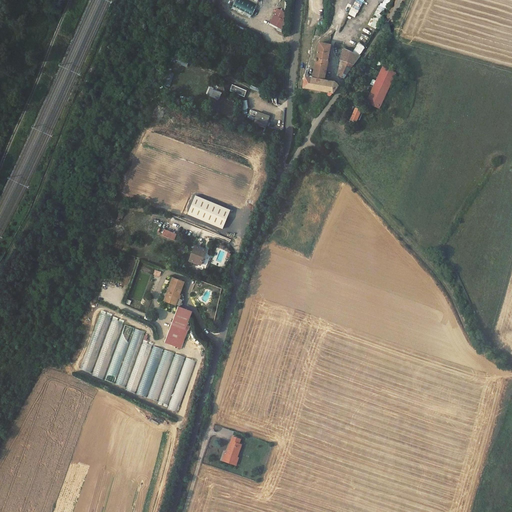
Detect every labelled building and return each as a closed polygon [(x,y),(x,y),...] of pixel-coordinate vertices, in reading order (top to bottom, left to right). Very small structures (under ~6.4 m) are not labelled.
[(244,0),(236,0),(232,9),(250,17),(256,6),(244,0)] [(355,17),(364,0),(355,0),(348,14),(355,17)] [(282,19),(274,15),(269,23),(277,27),(282,19)] [(262,35),(236,25),(234,30),(245,34),(245,35),(259,41),(262,35)] [(335,82),(324,80),(328,61),(329,61),(329,60),(329,59),(328,58),(331,45),(320,43),(317,58),(315,58),(315,59),(314,59),(314,60),(315,61),(316,61),(313,78),(305,76),(303,87),(333,93),(338,86),(337,83),(335,82)] [(344,49),(340,60),(341,61),(343,61),(345,61),(340,77),(344,79),(360,56),(344,49)] [(188,65),(188,57),(178,57),(178,65),(188,65)] [(381,66),(365,102),(380,109),(396,73),(381,66)] [(170,84),(175,74),(167,70),(162,81),(170,84)] [(230,91),(244,97),(246,91),(232,85),(230,91)] [(208,87),(206,95),(219,100),(222,91),(208,87)] [(247,121),(264,127),(269,116),(251,109),(247,121)] [(357,110),(350,123),(356,126),(363,114),(357,110)] [(230,210),(195,196),(187,214),(223,228),(230,210)] [(164,229),(162,235),(174,240),(176,234),(164,229)] [(195,245),(189,260),(201,265),(204,256),(202,255),(204,249),(195,245)] [(168,292),(164,300),(176,304),(180,292),(184,282),(175,279),(170,293),(168,292)] [(180,307),(167,343),(179,347),(185,329),(188,330),(190,325),(187,324),(191,311),(180,307)] [(112,318),(95,376),(104,378),(117,334),(119,335),(123,322),(112,318)] [(143,331),(134,328),(123,324),(106,381),(115,384),(126,387),(143,331)] [(185,329),(179,347),(182,348),(188,330),(185,329)] [(94,330),(81,369),(90,372),(103,333),(94,330)] [(147,397),(162,348),(152,345),(152,344),(141,341),(127,390),(136,393),(147,397)] [(180,412),(194,359),(185,357),(185,356),(174,353),(174,352),(162,349),(149,399),(158,402),(158,404),(168,407),(168,409),(180,412)] [(233,456),(238,443),(235,442),(237,437),(231,436),(227,449),(228,450),(227,454),(224,453),(222,459),(231,463),(233,456)]
